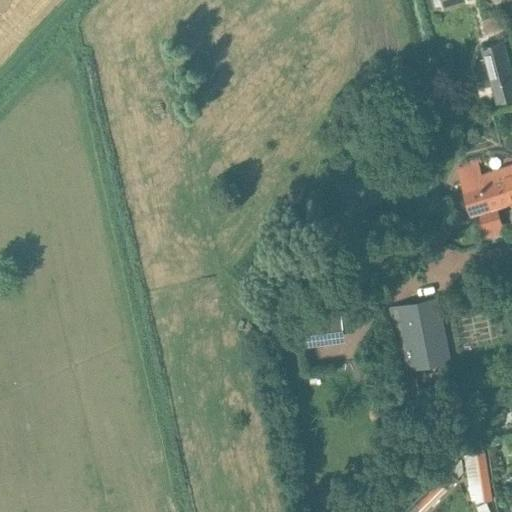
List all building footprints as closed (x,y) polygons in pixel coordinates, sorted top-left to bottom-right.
[(496,103),(511,98),(511,74),(503,41),(480,47),(483,58),(479,59),(480,63),(475,64),(481,86),(491,83),(496,103)] [(511,197),(511,196),(511,164),(482,174),(478,163),(456,170),(469,214),(511,201),(511,197)] [(506,238),(497,209),(478,215),(487,244),(506,238)] [(439,299),(389,308),(401,370),(451,360),(439,299)] [(341,307),(301,312),(303,331),(305,344),(345,339),(343,326),(341,307)] [(511,398),(501,401),(503,413),(511,411),(511,398)] [(492,500),(485,450),(465,453),(470,493),(474,492),(476,502),(492,500)] [(458,478),(451,470),(443,477),(450,485),(458,478)] [(420,511),(447,486),(440,479),(405,511),(420,511)]
